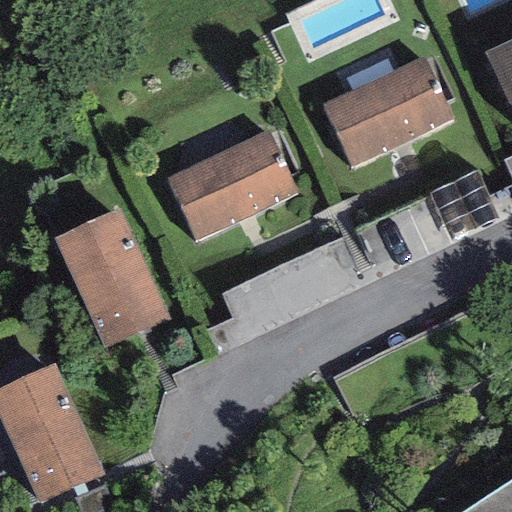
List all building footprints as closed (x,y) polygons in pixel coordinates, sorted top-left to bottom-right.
[(511,33),(472,53),(511,136),(511,33)] [(320,117),(351,186),(451,141),(420,72),(320,117)] [(263,141),(160,188),(193,260),(296,213),(263,141)] [(112,220),(49,247),(99,361),(162,334),(112,220)] [(350,242),(229,294),(250,340),(284,325),(285,328),(371,291),(350,242)] [(50,377),(0,398),(0,443),(29,511),(82,511),(104,503),(50,377)] [(511,511),(511,479),(460,511),(511,511)]
